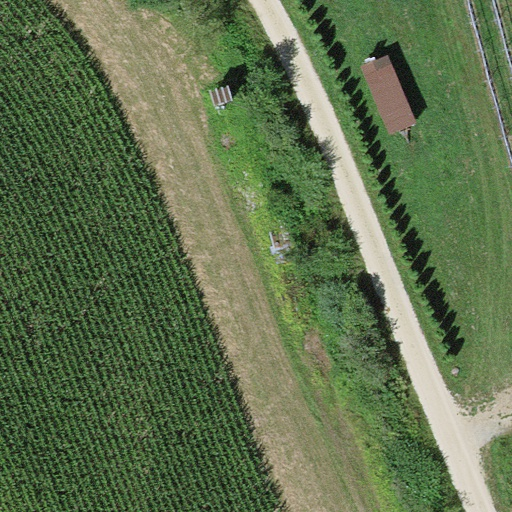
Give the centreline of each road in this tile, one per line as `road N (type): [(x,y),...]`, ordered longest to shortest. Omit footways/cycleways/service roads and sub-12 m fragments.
road 1 (track): [(368,511),(288,282),(107,0)]
road 2 (track): [(478,511),(328,125),(265,0)]
